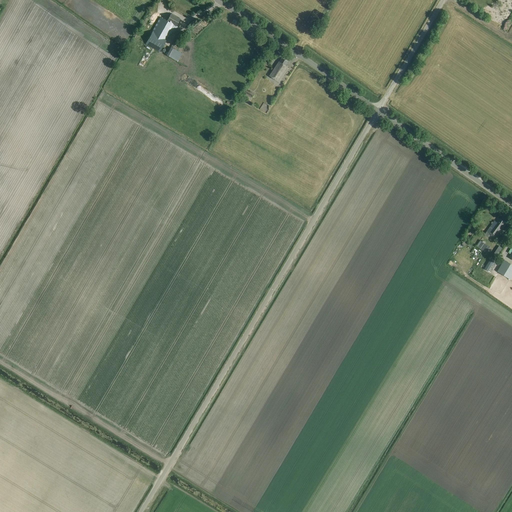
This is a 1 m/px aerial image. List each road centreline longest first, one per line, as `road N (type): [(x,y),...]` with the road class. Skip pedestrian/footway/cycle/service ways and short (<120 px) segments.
road 1 (unclassified): [(140,511),(378,110)]
road 2 (unclassified): [(378,110),(218,0)]
road 3 (unclassified): [(511,204),(378,110)]
road 4 (unclassified): [(378,110),(443,0)]
